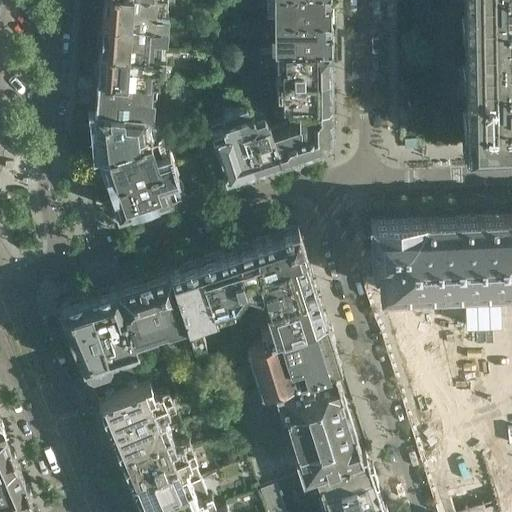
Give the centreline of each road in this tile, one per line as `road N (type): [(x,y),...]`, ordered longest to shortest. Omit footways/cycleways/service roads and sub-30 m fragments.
road 1 (residential): [(421,511),(323,185)]
road 2 (residential): [(114,511),(23,285),(57,263)]
road 3 (residential): [(323,185),(57,263)]
road 4 (residential): [(57,263),(44,191),(59,0)]
road 5 (residential): [(0,341),(72,511)]
road 6 (residential): [(365,0),(367,177)]
road 7 (residential): [(511,172),(367,177)]
